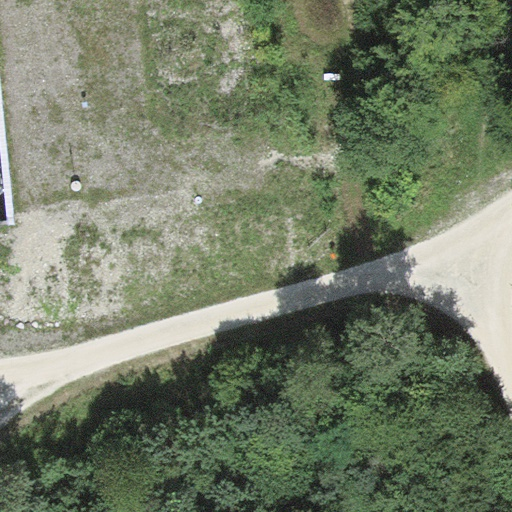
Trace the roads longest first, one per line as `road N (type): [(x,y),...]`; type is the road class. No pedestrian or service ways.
road 1 (track): [(36,370),(469,246)]
road 2 (track): [(511,374),(469,246)]
